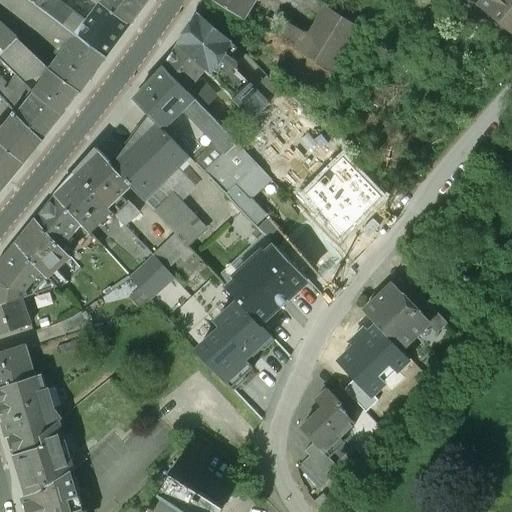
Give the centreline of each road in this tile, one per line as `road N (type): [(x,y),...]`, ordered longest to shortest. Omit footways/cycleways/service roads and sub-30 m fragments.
road 1 (residential): [(511,97),(346,290),(312,344),(274,453),(304,511)]
road 2 (tertiary): [(0,226),(175,0)]
